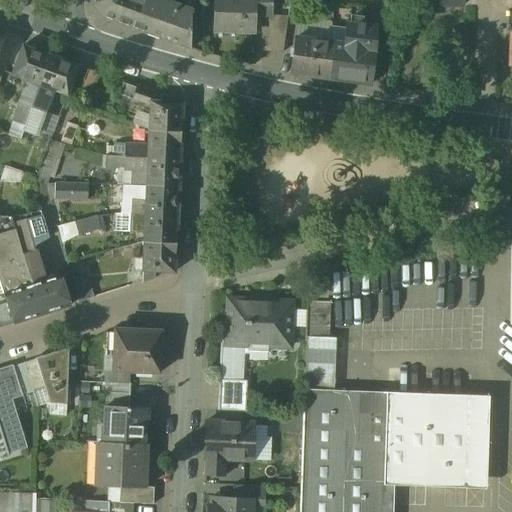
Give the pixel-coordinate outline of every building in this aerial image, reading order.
[(92,0),(93,5),(99,6),(101,15),(202,53),(202,27),(178,19),(180,11),(168,7),(171,1),(168,0),(92,0)] [(214,0),(213,30),(253,32),(253,0),(214,0)] [(302,2),(289,0),(288,0),(286,15),(285,23),(298,25),(302,2)] [(286,15),(267,14),(266,26),(261,26),(260,51),(281,51),(285,23),(286,15)] [(374,25),(345,21),(343,42),(332,41),(331,47),(327,76),(369,82),(371,67),(372,56),(374,25)] [(437,34),(427,34),(427,44),(437,44),(437,34)] [(332,41),(292,36),(287,71),(327,76),(331,47),(332,41)] [(50,56),(23,46),(13,75),(26,80),(40,85),(50,56)] [(77,66),(50,56),(40,85),(52,89),(67,95),(77,66)] [(26,80),(19,103),(23,104),(32,108),(40,85),(26,80)] [(52,89),(40,85),(32,108),(41,111),(44,112),(52,89)] [(162,97),(136,87),(135,89),(129,87),(126,96),(132,98),(131,101),(150,108),(150,102),(162,103),(162,97)] [(162,103),(150,102),(150,108),(149,131),(180,132),(181,104),(162,103)] [(32,108),(23,104),(20,111),(30,115),(32,108)] [(41,111),(32,108),(30,115),(39,118),(41,111)] [(180,132),(149,131),(148,145),(148,159),(179,160),(180,132)] [(148,145),(124,144),(124,147),(124,157),(148,159),(148,145)] [(148,159),(124,157),(123,168),(123,171),(147,172),(148,159)] [(179,160),(148,159),(147,172),(146,187),(178,188),(179,160)] [(5,179),(23,181),(24,169),(7,167),(5,179)] [(57,200),(94,201),(94,183),(57,181),(57,200)] [(178,188),(146,187),(146,201),(145,214),(176,216),(178,188)] [(146,201),(131,200),(130,214),(140,214),(145,214),(146,201)] [(176,216),(145,214),(144,228),(144,243),(175,244),(176,216)] [(12,217),(0,216),(0,237),(16,232),(13,224),(12,217)] [(63,236),(104,230),(102,216),(62,222),(63,236)] [(13,224),(16,232),(23,254),(34,251),(33,247),(49,238),(43,219),(13,224)] [(16,232),(0,237),(0,293),(0,295),(4,294),(32,284),(23,254),(16,232)] [(175,244),(144,243),(143,268),(143,271),(154,271),(174,272),(175,244)] [(34,251),(23,254),(32,284),(45,280),(36,250),(34,251)] [(143,268),(124,274),(125,276),(117,278),(120,287),(127,284),(128,287),(154,279),(154,271),(142,271),(143,271),(143,268)] [(60,276),(45,280),(32,284),(42,315),(69,306),(60,276)] [(32,284),(4,294),(14,324),(42,315),(32,284)] [(291,303),(227,300),(226,330),(221,330),(220,340),(268,342),(268,346),(272,346),(272,348),(286,349),(286,347),(289,347),(291,303)] [(330,303),(306,302),(305,338),(328,339),(330,303)] [(161,332),(114,329),(114,333),(105,332),(103,370),(159,373),(161,332)] [(328,339),(305,338),(303,390),(332,391),(334,339),(328,339)] [(70,347),(35,358),(43,386),(48,402),(65,403),(70,347)] [(35,359),(25,363),(32,390),(43,386),(35,359)] [(25,363),(13,366),(21,394),(33,390),(32,390),(25,363)] [(13,365),(0,369),(0,434),(6,454),(25,448),(10,399),(21,395),(21,394),(13,366),(13,365)] [(246,382),(219,381),(217,412),(245,413),(246,382)] [(469,397),(333,392),(333,391),(332,391),(303,390),(298,511),(393,511),(394,485),(466,487),(469,397)] [(129,393),(105,392),(105,406),(128,407),(129,393)] [(128,407),(105,406),(104,424),(109,425),(108,441),(143,442),(144,419),(147,420),(147,407),(128,407)] [(301,416),(279,415),(278,428),(301,429),(301,416)] [(254,425),(205,423),(202,476),(223,477),(224,461),(252,462),(254,425)] [(108,441),(97,441),(96,471),(106,471),(106,486),(120,487),(120,485),(144,486),(145,459),(143,459),(143,442),(108,441)] [(144,486),(120,485),(120,487),(119,502),(133,503),(153,503),(154,486),(144,486)] [(264,488),(232,486),(232,499),(251,500),(250,506),(263,506),(264,488)] [(34,511),(35,495),(0,493),(0,511),(34,511)] [(232,499),(211,498),(211,507),(207,507),(207,511),(250,511),(250,506),(251,500),(232,499)] [(119,502),(109,502),(108,511),(132,511),(133,503),(119,502)]
